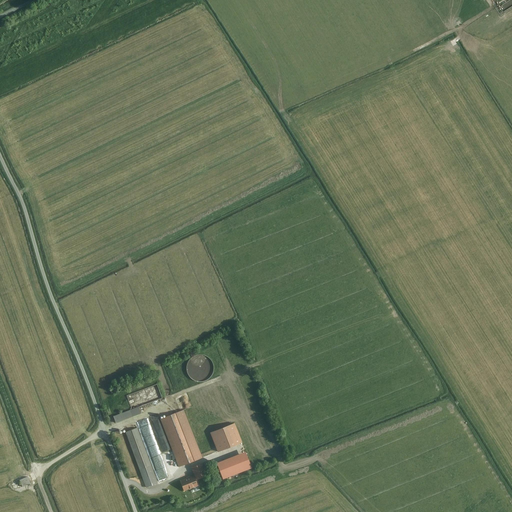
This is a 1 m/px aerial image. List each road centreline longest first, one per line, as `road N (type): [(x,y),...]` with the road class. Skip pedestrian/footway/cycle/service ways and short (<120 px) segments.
road 1 (residential): [(105,432),(0,154)]
road 2 (track): [(383,511),(336,459),(289,468),(274,454)]
road 3 (track): [(124,483),(152,490),(238,445)]
